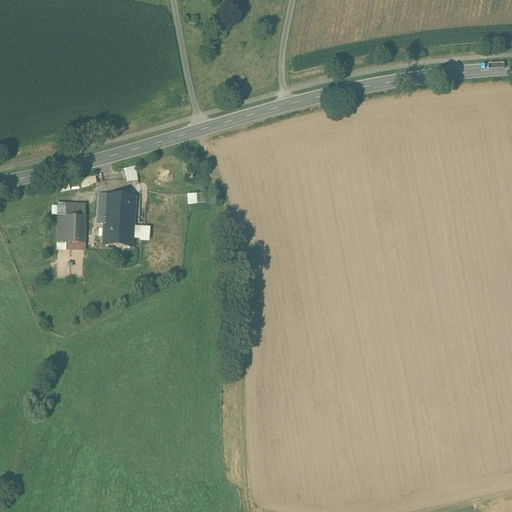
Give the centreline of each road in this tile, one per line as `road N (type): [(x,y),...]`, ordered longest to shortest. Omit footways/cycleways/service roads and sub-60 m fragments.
road 1 (track): [(247,511),(238,410),(240,259),(200,129)]
road 2 (secondary): [(286,105),(0,183)]
road 3 (secondary): [(511,70),(402,80),(286,105)]
